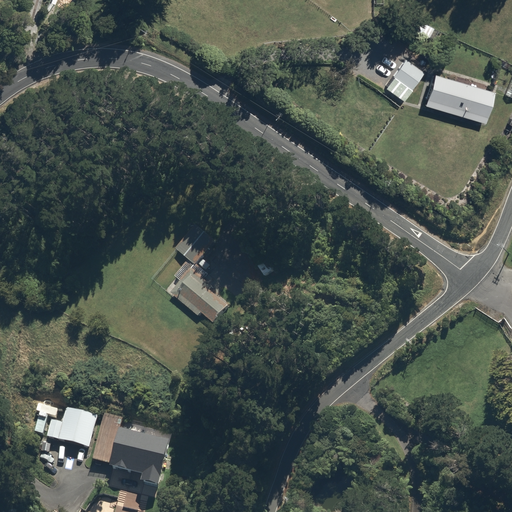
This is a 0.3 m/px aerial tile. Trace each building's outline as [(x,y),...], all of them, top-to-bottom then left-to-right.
[(400,101),(422,69),(400,54),(378,86),(400,101)] [(490,87),(428,69),(418,102),(480,120),(490,87)] [(174,246),(193,261),(216,232),(197,217),(174,246)] [(189,267),(167,292),(200,321),(222,296),(189,267)] [(62,422),(47,418),(42,436),(86,447),(95,412),(66,405),(62,422)] [(88,460),(103,463),(112,420),(97,417),(88,460)] [(120,431),(111,472),(143,479),(141,484),(160,489),(170,443),(120,431)] [(136,511),(138,501),(122,498),(121,508),(120,511),(113,511),(112,511),(142,511),(143,511),(136,511)]
